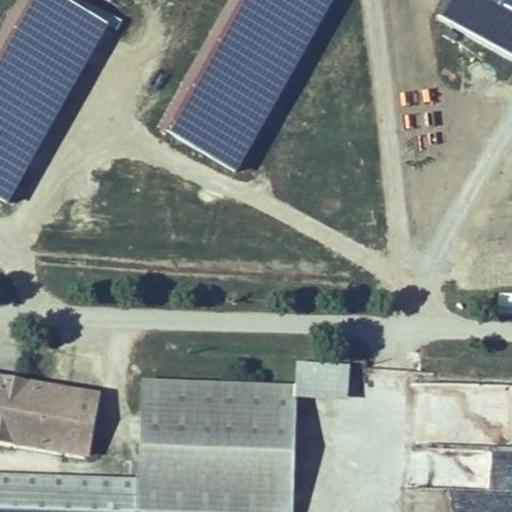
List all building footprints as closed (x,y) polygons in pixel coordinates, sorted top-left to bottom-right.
[(106,30),(58,0),(40,0),(0,73),(0,198),(8,202),(106,30)] [(327,0),(251,0),(176,134),(235,173),(327,0)] [(0,437),(89,453),(98,395),(0,373),(0,437)] [(0,474),(0,511),(290,511),(297,385),(149,381),(139,478),(0,474)] [(511,511),(511,489),(406,485),(404,511),(511,511)]
